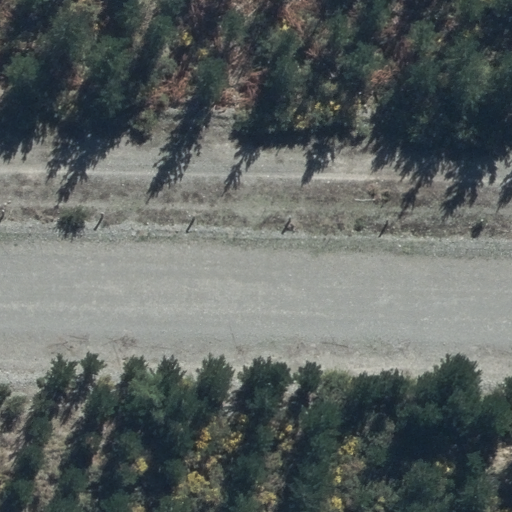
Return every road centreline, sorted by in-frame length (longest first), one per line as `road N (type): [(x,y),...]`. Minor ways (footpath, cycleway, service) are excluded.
road 1 (track): [(0,164),(511,175)]
road 2 (unclassified): [(0,332),(511,341)]
